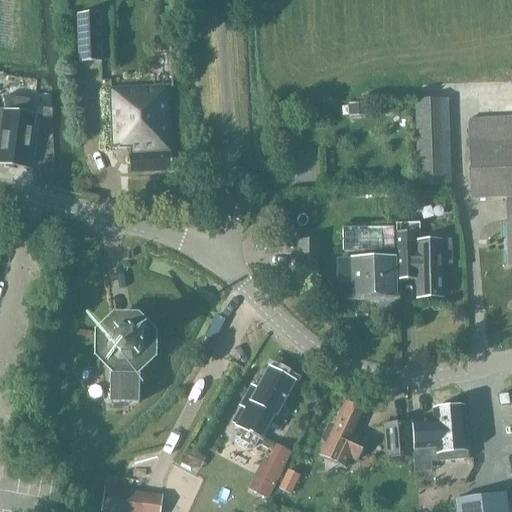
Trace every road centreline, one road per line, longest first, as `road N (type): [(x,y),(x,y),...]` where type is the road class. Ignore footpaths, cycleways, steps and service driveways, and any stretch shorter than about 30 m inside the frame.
road 1 (tertiary): [(126,223),(182,242),(233,274),(304,347),(340,368),(415,380),(511,364)]
road 2 (unknown): [(469,374),(478,246),(453,124),(469,98),(511,82)]
road 3 (residential): [(33,198),(0,381)]
